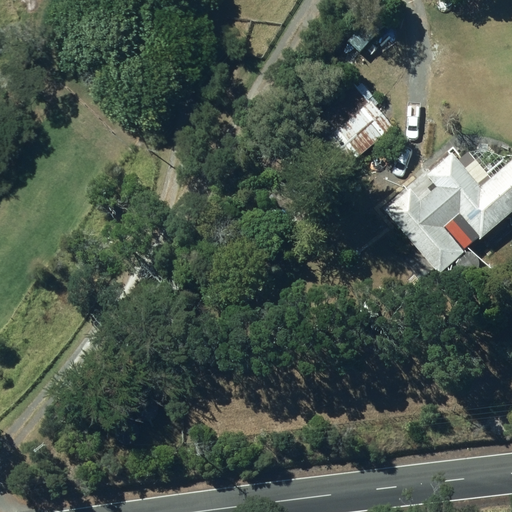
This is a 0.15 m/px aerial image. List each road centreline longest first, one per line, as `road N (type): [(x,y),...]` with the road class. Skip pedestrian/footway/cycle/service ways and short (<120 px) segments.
road 1 (unknown): [(0,451),(293,0)]
road 2 (unclassified): [(201,511),(511,472)]
